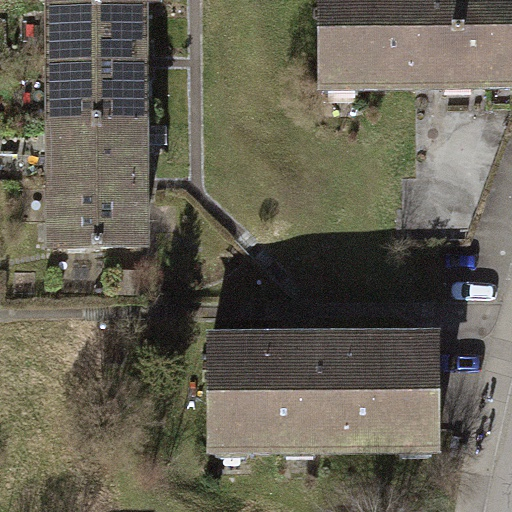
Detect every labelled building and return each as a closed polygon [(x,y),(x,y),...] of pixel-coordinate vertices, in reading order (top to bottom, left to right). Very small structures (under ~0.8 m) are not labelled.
[(52,0),(52,64),(138,63),(138,0),(137,0),(66,0),(52,0)] [(511,0),(319,0),(320,84),(414,83),(511,83),(511,82),(511,0)] [(138,124),(138,63),(52,64),(52,124),(138,124)] [(414,83),(414,177),(475,177),(487,177),(486,149),(501,149),(501,117),(511,117),(511,83),(414,83)] [(52,124),(52,185),(139,184),(138,124),(52,124)] [(402,177),(402,212),(463,212),(475,212),(475,177),(414,177),(402,177)] [(139,242),(139,184),(52,185),(53,243),(139,242)] [(463,245),(463,212),(402,212),(394,212),(394,245),(463,245)] [(433,342),(208,346),(210,453),(435,449),(433,342)]
